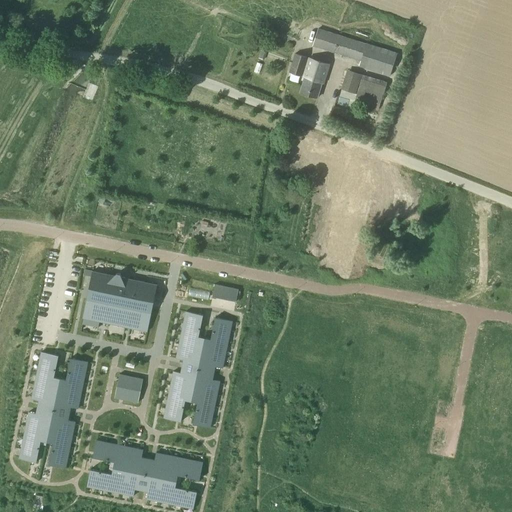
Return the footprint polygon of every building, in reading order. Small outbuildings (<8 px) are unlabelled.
[(312,46),(361,62),(366,44),(318,28),(312,46)] [(32,39),(34,33),(28,31),(26,37),(32,39)] [(366,44),(361,62),(359,66),(390,76),(397,53),(366,44)] [(289,73),(302,76),(308,58),(295,53),(289,73)] [(308,58),(302,76),(305,77),(300,92),(317,98),(322,83),(323,83),(329,65),(308,58)] [(347,70),(341,90),(355,94),(353,101),(377,108),(385,81),(347,70)] [(358,157),(347,192),(355,194),(365,159),(358,157)] [(86,299),(82,318),(91,320),(91,319),(99,321),(100,322),(103,322),(106,323),(108,323),(109,323),(120,325),(120,326),(126,327),(127,327),(130,328),(131,327),(138,329),(147,331),(151,313),(146,312),(148,301),(153,302),(153,301),(157,285),(153,284),(153,285),(146,283),(146,282),(145,282),(145,281),(137,280),(136,281),(135,280),(135,281),(126,279),(126,278),(121,277),(120,275),(120,274),(117,273),(116,274),(114,276),(111,275),(111,276),(101,274),(101,273),(93,271),(92,271),(91,276),(88,288),(100,290),(90,300),(86,299)] [(236,301),(239,289),(215,284),(212,296),(236,301)] [(222,368),(232,321),(215,318),(211,339),(198,337),(202,315),(185,311),(176,358),(183,360),(181,373),(173,371),(163,418),(180,422),(184,400),(198,403),(193,424),(210,428),(220,381),(212,379),(215,366),(222,368)] [(65,468),(75,422),(67,420),(70,407),(78,409),(88,362),(71,358),(66,380),(53,377),(58,356),(41,352),(31,399),(39,401),(36,413),(29,412),(19,459),(35,462),(40,440),(53,443),(49,465),(65,468)] [(139,394),(143,379),(134,377),(119,374),(117,382),(114,398),(123,399),(138,403),(139,394)] [(196,492),(175,488),(177,474),(199,479),(203,462),(156,452),(154,460),(141,457),(143,450),(96,440),(93,457),(114,461),(112,475),(90,470),(86,487),(133,496),(135,489),(148,491),(146,499),(193,509),(196,492)] [(43,496),(36,495),(34,503),(42,505),(43,496)]
